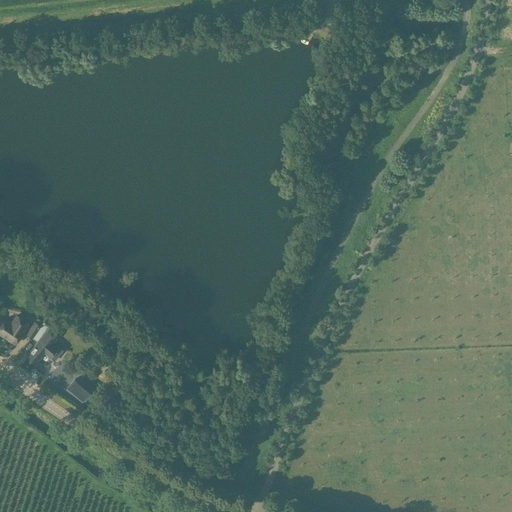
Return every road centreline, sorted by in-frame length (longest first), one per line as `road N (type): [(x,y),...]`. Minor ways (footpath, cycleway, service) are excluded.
road 1 (track): [(230,509),(322,283),(457,51),(463,1)]
road 2 (unclassified): [(230,509),(122,454),(0,372)]
